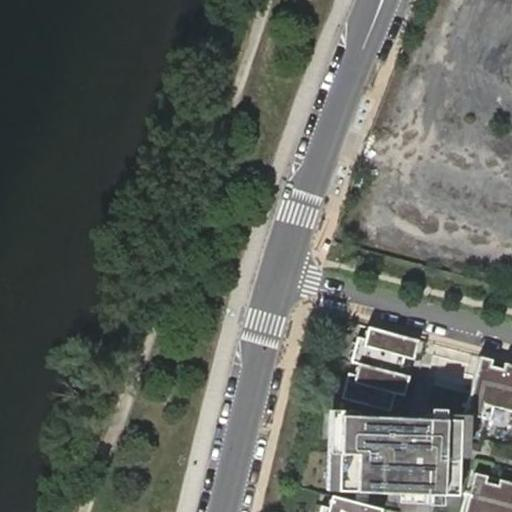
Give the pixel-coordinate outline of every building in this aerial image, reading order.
[(412,359),(417,340),(367,326),(364,338),(357,337),(351,360),(357,362),(354,373),(348,371),(341,398),(389,411),(394,392),(402,395),(408,376),(399,373),(403,357),(412,359)] [(511,364),(479,356),(464,413),(489,419),(492,406),(511,411),(511,364)] [(323,489),(333,489),(337,414),(352,414),(352,410),(327,409),(323,489)] [(426,493),(429,417),(337,414),(333,489),(426,493)] [(457,419),(429,417),(426,493),(454,495),(457,419)] [(511,511),(511,482),(473,472),(462,511),(511,511)] [(380,511),(381,509),(331,496),(328,508),(321,506),(319,511),(380,511)]
